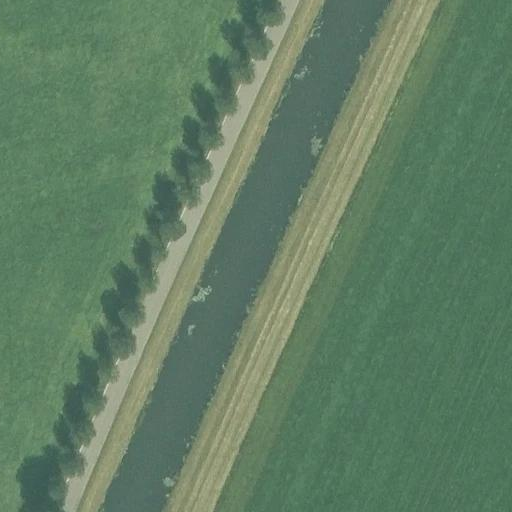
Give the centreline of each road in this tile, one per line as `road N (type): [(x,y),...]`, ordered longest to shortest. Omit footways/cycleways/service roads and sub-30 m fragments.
road 1 (track): [(195,511),(420,0)]
road 2 (tertiary): [(63,511),(285,0)]
